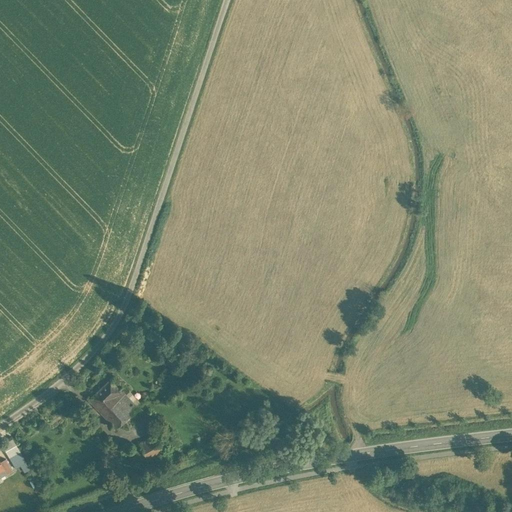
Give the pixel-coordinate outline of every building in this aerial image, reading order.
[(111,378),(89,399),(105,416),(109,412),(104,406),(112,399),(113,400),(119,394),(122,397),(125,394),(111,378)] [(119,394),(113,400),(112,399),(104,406),(109,412),(105,416),(116,428),(138,408),(125,394),(122,397),(119,394)] [(155,435),(140,444),(148,459),(149,460),(152,465),(167,456),(155,435)] [(4,443),(7,448),(15,444),(12,438),(4,443)] [(103,438),(89,448),(90,451),(86,453),(90,458),(109,445),(103,438)] [(140,444),(131,449),(140,464),(148,459),(140,444)] [(20,451),(9,457),(16,468),(26,462),(20,451)] [(6,459),(0,462),(7,473),(12,470),(6,459)]
